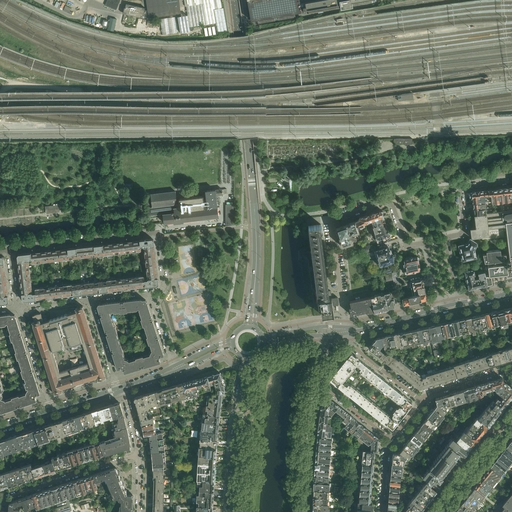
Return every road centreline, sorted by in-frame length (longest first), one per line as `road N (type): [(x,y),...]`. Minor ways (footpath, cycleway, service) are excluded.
road 1 (tertiary): [(255,278),(232,0)]
road 2 (residential): [(343,327),(332,221),(390,202),(407,245),(426,241)]
road 3 (residential): [(149,292),(164,287),(158,232),(9,249)]
road 4 (residential): [(0,501),(138,455)]
road 5 (residential): [(231,511),(242,385)]
road 6 (residential): [(434,511),(511,414)]
road 7 (residential): [(305,511),(315,388)]
